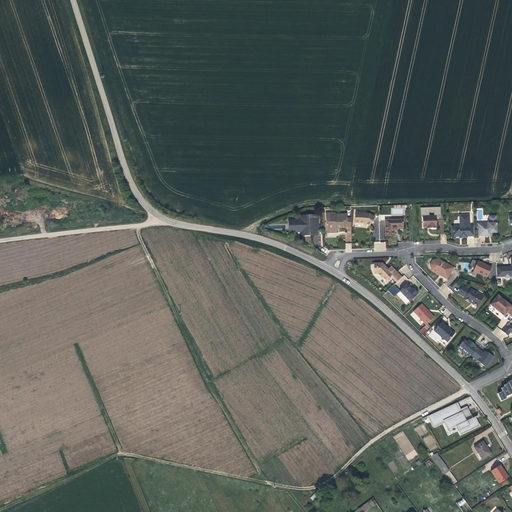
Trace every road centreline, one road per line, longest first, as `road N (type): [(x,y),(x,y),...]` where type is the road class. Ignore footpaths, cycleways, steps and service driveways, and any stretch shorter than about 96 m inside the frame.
road 1 (track): [(473,388),(385,431),(314,486),(122,452),(0,511)]
road 2 (unclassified): [(327,266),(269,240),(166,221),(145,204),(129,179),(74,0)]
road 3 (track): [(264,481),(136,226)]
road 4 (track): [(242,235),(302,204),(511,197)]
road 5 (unclassified): [(473,388),(342,275)]
road 6 (track): [(166,221),(0,242)]
road 7 (residential): [(505,354),(415,271),(409,253)]
